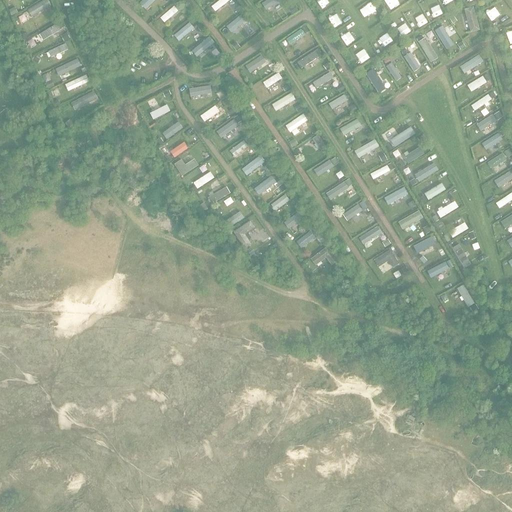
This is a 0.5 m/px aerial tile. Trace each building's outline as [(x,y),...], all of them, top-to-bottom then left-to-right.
[(480,30),(473,7),(464,9),(471,33),(480,30)] [(434,29),(448,50),(453,47),(449,41),(452,39),(449,33),(446,35),(442,30),(446,28),(443,23),(434,29)] [(300,30),(287,40),(290,45),(304,36),(300,30)] [(418,42),(431,62),(438,58),(425,38),(418,42)] [(318,49),(297,63),(301,69),(322,55),(318,49)] [(403,55),(412,68),(417,65),(408,51),(403,55)] [(249,72),(266,61),(263,55),(246,66),(249,72)] [(480,63),(476,57),(458,68),(462,73),(480,63)] [(386,66),(396,80),(401,77),(391,63),(386,66)] [(367,74),(377,89),(383,85),(373,70),(367,74)] [(316,88),(334,78),(330,72),(313,83),(316,88)] [(282,78),(278,73),(263,82),(267,88),(282,78)] [(486,82),(483,76),(467,86),(471,92),(486,82)] [(276,111),(295,100),(291,93),(272,104),(276,111)] [(475,111),(491,99),(488,94),(471,106),(475,111)] [(331,110),(346,101),(343,95),(328,105),(331,110)] [(200,116),(204,122),(219,112),(215,106),(200,116)] [(303,114),(286,126),(290,133),(302,125),(303,127),(307,125),(305,122),(308,121),(303,114)] [(493,121),(490,116),(477,125),(480,130),(493,121)] [(344,136),(361,126),(357,119),(340,129),(344,136)] [(235,127),(231,122),(213,134),(217,140),(223,136),(225,139),(229,136),(227,133),(235,127)] [(395,147),(412,135),(408,129),(391,141),(395,147)] [(327,149),(318,135),(313,138),(322,152),(327,149)] [(499,140),(496,135),(482,145),(485,149),(499,140)] [(358,158),(379,146),(375,140),(354,151),(358,158)] [(234,156),(246,148),(242,143),(231,151),(234,156)] [(407,164),(423,154),(419,149),(404,158),(407,164)] [(506,158),(502,153),(486,164),(490,169),(506,158)] [(245,176),(259,165),(256,160),(242,171),(245,176)] [(316,177),(333,166),(330,161),(313,172),(316,177)] [(418,182),(438,170),(434,164),(414,175),(418,182)] [(390,171),(387,165),(370,174),(373,180),(384,174),(385,176),(387,175),(386,173),(390,171)] [(511,170),(489,185),(493,191),(511,179),(511,170)] [(260,194),(277,181),(273,176),(256,189),(260,194)] [(333,197),(349,188),(345,183),(330,192),(333,197)] [(428,200),(446,190),(442,183),(424,194),(428,200)] [(407,195),(403,189),(384,199),(387,206),(407,195)] [(275,211),(289,200),(285,194),(271,205),(275,211)] [(441,218),(458,207),(454,202),(438,212),(441,218)] [(346,221),(363,209),(359,204),(343,215),(346,221)] [(423,218),(419,211),(398,222),(402,229),(423,218)] [(222,216),(230,227),(244,217),(241,212),(232,218),(227,212),(222,216)] [(288,228),(301,218),(298,213),(284,223),(288,228)] [(511,223),(511,215),(501,223),(504,229),(511,223)] [(245,249),(252,244),(245,234),(255,227),(251,220),(233,232),(245,249)] [(453,238),(468,229),(465,223),(449,232),(453,238)] [(302,246),(319,233),(315,228),(298,241),(302,246)] [(362,245),(379,234),(375,228),(358,239),(362,245)] [(433,244),(430,238),(414,246),(417,252),(433,244)] [(332,265),(338,260),(328,246),(311,259),(316,266),(326,257),(332,265)] [(465,265),(481,255),(478,249),(462,259),(465,265)] [(390,250),(375,260),(379,267),(388,261),(393,268),(399,264),(390,250)] [(448,268),(445,263),(430,270),(433,276),(448,268)] [(465,291),(463,286),(449,294),(452,299),(465,291)]
